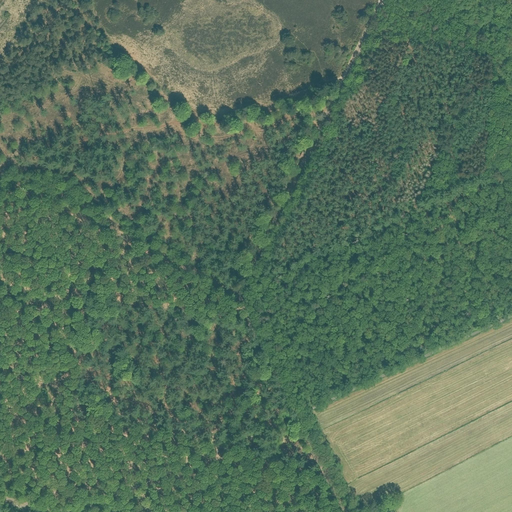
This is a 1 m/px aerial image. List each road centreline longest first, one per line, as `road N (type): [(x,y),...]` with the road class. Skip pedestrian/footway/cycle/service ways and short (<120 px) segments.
road 1 (track): [(296,415),(241,294),(344,78)]
road 2 (track): [(241,294),(0,178)]
